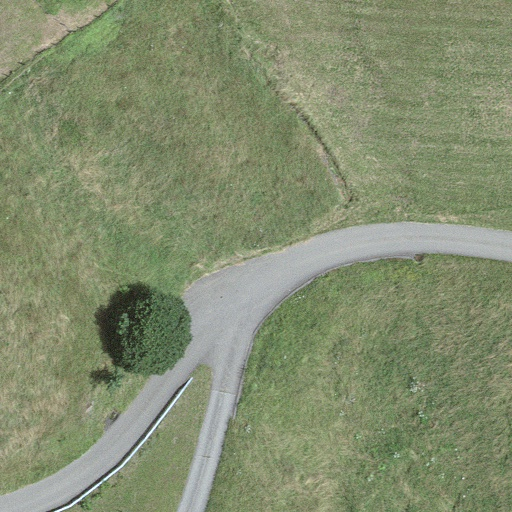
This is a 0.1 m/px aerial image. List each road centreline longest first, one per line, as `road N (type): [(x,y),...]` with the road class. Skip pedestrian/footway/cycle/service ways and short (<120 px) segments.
road 1 (track): [(0,511),(64,485),(113,445),(194,327),(223,301),(258,291),(329,243),(425,231),(511,248)]
road 2 (track): [(258,291),(234,347),(192,511)]
